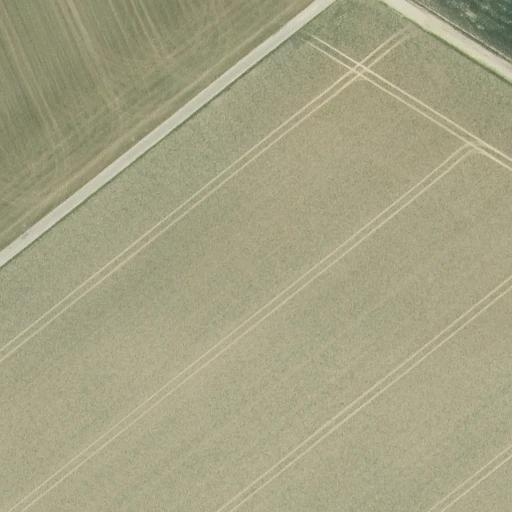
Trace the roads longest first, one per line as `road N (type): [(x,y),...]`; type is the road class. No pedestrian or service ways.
road 1 (track): [(0,265),(334,0)]
road 2 (track): [(389,0),(511,78)]
